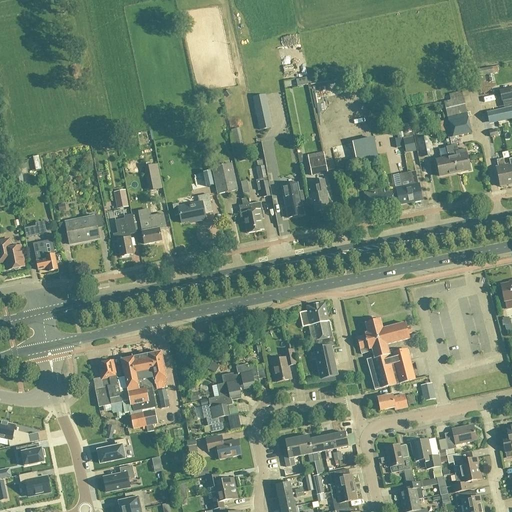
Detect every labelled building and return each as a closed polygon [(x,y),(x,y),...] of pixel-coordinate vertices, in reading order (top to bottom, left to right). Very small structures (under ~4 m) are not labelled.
[(278,49),(281,70),(291,69),(288,47),(278,49)] [(492,67),(478,70),(480,77),(493,74),(492,67)] [(511,99),(511,88),(498,91),(500,102),(511,99)] [(450,101),(443,103),(446,117),(466,113),(461,92),(448,95),(450,101)] [(511,108),(486,114),(488,123),(511,118),(511,108)] [(466,113),(447,117),(452,139),(471,134),(466,113)] [(271,128),(269,117),(257,120),(259,131),(271,128)] [(429,137),(417,140),(421,157),(433,155),(429,137)] [(403,140),(405,150),(415,148),(413,138),(403,140)] [(331,149),(336,169),(379,160),(374,139),(331,149)] [(456,146),(451,147),(456,174),(469,171),(466,155),(456,157),(455,153),(457,152),(456,146)] [(456,174),(451,147),(445,148),(446,154),(449,154),(450,158),(435,161),(439,177),(456,174)] [(324,158),(307,161),(310,176),(326,174),(324,158)] [(511,184),(511,176),(509,164),(504,165),(503,159),(496,161),(497,167),(495,167),(499,188),(511,184)] [(34,173),(45,169),(41,160),(30,164),(34,173)] [(24,162),(10,165),(15,186),(23,184),(20,171),(26,170),(24,162)] [(231,165),(211,169),(217,195),(236,191),(231,165)] [(146,168),(151,191),(160,189),(156,166),(146,168)] [(265,167),(256,169),(258,181),(267,179),(265,167)] [(348,171),(350,184),(357,183),(356,181),(363,179),(361,169),(348,171)] [(210,172),(203,174),(206,188),(213,186),(210,172)] [(413,203),(422,201),(418,184),(417,184),(415,172),(407,174),(409,186),(413,203)] [(409,186),(407,174),(399,175),(402,187),(396,188),(399,205),(413,203),(409,186)] [(266,180),(256,182),(258,191),(261,191),(262,198),(270,197),(266,180)] [(325,211),(326,211),(325,206),(328,205),(324,186),(323,181),(313,182),(314,188),(315,194),(311,195),(307,196),(309,206),(313,205),(314,213),(319,212),(320,214),(324,213),(325,211)] [(303,216),(300,203),(303,202),(302,192),(298,193),(297,184),(281,187),(287,219),(303,216)] [(195,190),(197,196),(206,193),(205,187),(195,190)] [(371,211),(397,206),(394,192),(384,194),(383,190),(363,193),(367,211),(371,211)] [(131,208),(128,192),(116,194),(118,210),(131,208)] [(203,213),(211,212),(208,195),(198,197),(199,203),(177,208),(181,223),(194,221),(194,222),(205,220),(203,213)] [(250,212),(249,205),(247,199),(241,201),(242,206),(238,207),(240,214),(239,214),(241,223),(244,223),(246,234),(255,232),(250,212)] [(250,212),(255,232),(263,231),(261,220),(263,219),(261,209),(259,203),(249,205),(250,212)] [(135,234),(132,220),(131,215),(123,217),(123,220),(114,221),(117,234),(112,235),(114,242),(116,242),(119,258),(132,255),(129,238),(128,239),(127,235),(135,234)] [(141,233),(144,245),(161,242),(158,227),(164,226),(162,215),(149,218),(151,231),(141,233)] [(94,217),(79,220),(84,242),(99,240),(94,217)] [(64,223),(67,235),(69,246),(84,242),(79,220),(64,223)] [(27,233),(29,242),(42,238),(40,229),(27,233)] [(8,240),(0,241),(0,263),(5,262),(7,271),(13,270),(15,271),(17,271),(19,269),(24,267),(20,247),(10,249),(8,240)] [(45,257),(44,250),(34,252),(36,262),(35,262),(37,271),(47,269),(48,272),(57,270),(54,255),(45,257)] [(511,283),(500,286),(503,303),(511,300),(511,283)] [(417,309),(419,300),(411,299),(409,308),(417,309)] [(328,323),(324,304),(306,308),(307,312),(299,314),(302,328),(308,327),(319,380),(336,377),(331,348),(333,348),(331,338),(329,339),(326,323),(328,323)] [(364,337),(356,339),(361,355),(372,352),(374,359),(366,361),(374,391),(414,380),(406,351),(389,355),(386,346),(409,340),(408,335),(411,334),(409,328),(406,329),(405,324),(382,330),(379,320),(375,321),(374,318),(368,319),(369,323),(365,324),(367,333),(364,334),(364,337)] [(275,384),(291,380),(288,367),(296,366),(293,351),(282,353),(284,359),(270,362),(275,384)] [(152,355),(149,356),(154,383),(155,385),(156,390),(164,388),(163,384),(166,383),(160,354),(158,354),(157,352),(153,353),(152,355)] [(155,408),(150,384),(154,383),(149,356),(128,360),(127,358),(122,359),(122,361),(121,361),(126,388),(118,390),(123,412),(123,414),(155,408)] [(427,374),(426,359),(418,360),(419,374),(427,374)] [(118,390),(112,361),(97,365),(103,389),(107,388),(107,392),(103,393),(103,394),(95,395),(98,408),(110,406),(111,407),(109,408),(110,410),(111,410),(112,415),(123,412),(118,390)] [(243,386),(243,387),(243,390),(254,388),(252,378),(257,377),(258,381),(265,379),(262,366),(255,367),(255,366),(247,368),(246,365),(235,368),(237,376),(241,376),(243,386)] [(238,388),(243,387),(243,386),(241,376),(237,376),(233,377),(233,374),(221,377),(223,385),(227,384),(230,402),(231,402),(240,400),(238,388)] [(210,410),(224,407),(226,417),(230,417),(228,407),(232,406),(231,402),(230,402),(227,384),(223,385),(217,386),(219,398),(208,400),(209,406),(210,410)] [(420,387),(424,403),(433,400),(430,385),(420,387)] [(392,396),(378,399),(380,412),(394,409),(395,411),(407,409),(404,396),(392,398),(392,396)] [(408,406),(414,405),(413,396),(406,398),(408,406)] [(163,408),(171,406),(169,399),(161,400),(163,408)] [(217,419),(226,417),(224,407),(210,410),(209,406),(201,408),(203,419),(205,419),(207,427),(209,427),(210,434),(223,431),(222,424),(218,424),(217,419)] [(143,413),(146,427),(156,425),(153,411),(143,413)] [(146,427),(143,413),(129,415),(132,430),(146,427)] [(0,423),(0,438),(9,440),(8,445),(28,447),(29,434),(14,433),(15,427),(7,426),(8,424),(1,423),(0,423)] [(475,442),(472,427),(451,431),(452,433),(443,435),(447,451),(455,449),(455,446),(475,442)] [(511,427),(506,428),(508,437),(501,438),(506,459),(511,458),(510,450),(511,449),(511,427)] [(333,436),(336,450),(348,448),(345,434),(333,436)] [(336,450),(333,436),(321,439),(324,453),(336,450)] [(221,437),(205,440),(208,453),(217,451),(219,461),(240,456),(237,441),(222,444),(221,437)] [(296,439),(300,458),(308,456),(309,464),(314,463),(309,441),(308,437),(296,439)] [(284,442),(286,451),(287,455),(283,456),(286,468),(294,467),(293,459),(300,458),(296,439),(284,442)] [(324,453),(321,439),(309,441),(314,463),(318,462),(316,454),(324,453)] [(114,443),(115,448),(97,452),(100,465),(124,460),(122,448),(127,447),(126,440),(114,443)] [(431,458),(427,440),(409,443),(412,456),(413,456),(414,463),(424,461),(426,471),(441,468),(438,457),(431,458)] [(399,446),(385,449),(390,475),(410,471),(408,458),(402,459),(399,446)] [(26,447),(15,449),(18,461),(22,460),(24,467),(44,463),(42,458),(44,457),(43,451),(41,451),(41,450),(27,453),(26,447)] [(196,447),(188,449),(190,457),(198,455),(196,447)] [(459,474),(479,470),(476,458),(459,462),(458,455),(446,457),(448,465),(453,464),(453,468),(457,467),(459,474)] [(120,475),(103,479),(106,493),(129,488),(127,481),(134,480),(132,467),(119,469),(120,475)] [(335,485),(336,492),(354,489),(351,476),(348,477),(346,470),(326,475),(329,486),(335,485)] [(470,491),(468,483),(481,481),(479,470),(459,474),(454,474),(457,486),(451,487),(453,494),(470,491)] [(28,498),(50,493),(47,478),(34,481),(32,474),(18,477),(20,485),(25,484),(28,498)] [(207,495),(235,490),(233,479),(218,482),(217,476),(206,478),(208,490),(206,490),(207,495)] [(398,493),(400,504),(417,500),(422,500),(420,489),(422,489),(421,482),(404,486),(405,492),(398,493)] [(277,499),(292,496),(289,484),(275,487),(277,499)] [(347,503),(356,501),(354,489),(336,492),(338,499),(332,501),(334,511),(335,511),(349,509),(347,503)] [(222,503),(237,500),(235,490),(207,495),(208,501),(210,501),(211,505),(212,511),(223,509),(222,503)] [(133,511),(144,510),(141,492),(126,495),(126,496),(127,499),(126,501),(118,503),(118,505),(116,506),(117,511),(133,511)] [(462,507),(463,511),(470,511),(481,510),(478,497),(474,498),(472,492),(454,496),(457,508),(462,507)] [(294,508),(292,496),(277,499),(280,510),(294,508)] [(420,511),(417,500),(400,504),(401,511),(426,511),(426,510),(420,511)]
